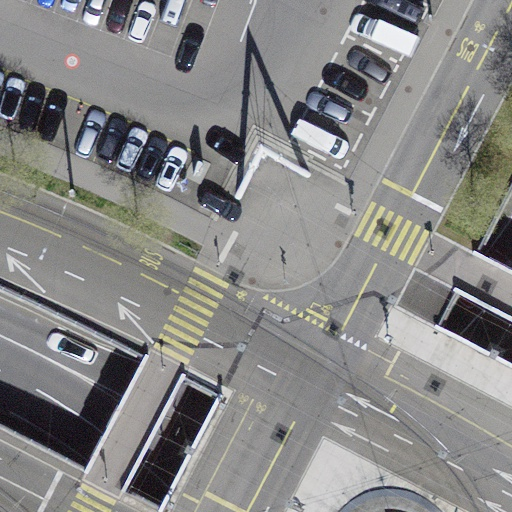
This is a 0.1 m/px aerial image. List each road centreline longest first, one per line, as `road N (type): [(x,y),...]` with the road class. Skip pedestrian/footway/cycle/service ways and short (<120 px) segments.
road 1 (primary): [(511,12),(313,387)]
road 2 (secondary): [(313,387),(0,228)]
road 3 (secondary): [(272,489),(0,354)]
road 4 (secondary): [(511,490),(313,387)]
road 5 (primary): [(451,434),(412,421),(370,420),(297,456),(272,489)]
road 6 (primary): [(313,387),(247,511)]
